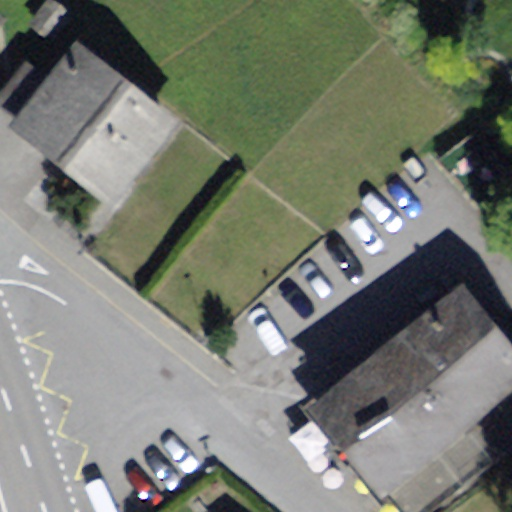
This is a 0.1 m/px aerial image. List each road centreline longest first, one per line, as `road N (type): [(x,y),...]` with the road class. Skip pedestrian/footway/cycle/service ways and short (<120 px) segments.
road 1 (residential): [(318,511),(103,316),(59,288),(0,275)]
road 2 (primary): [(44,511),(0,392)]
